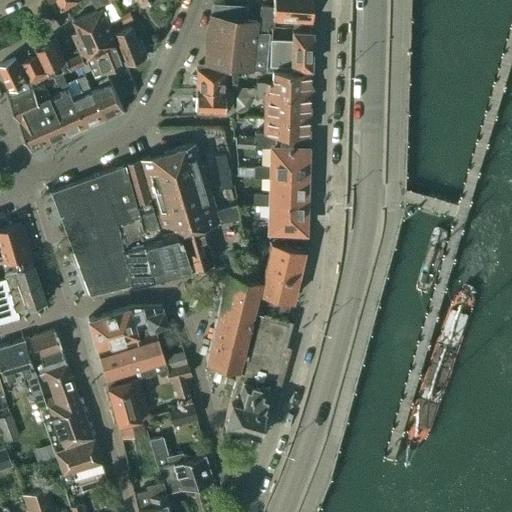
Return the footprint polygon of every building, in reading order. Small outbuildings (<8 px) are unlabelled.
[(46,0),(61,23),(72,17),(65,5),(74,0),(46,0)] [(311,0),(273,0),(273,6),(260,5),(259,31),(270,32),(270,27),(272,27),(272,21),(311,22),(311,0)] [(213,4),(210,15),(224,17),(224,4),(213,4)] [(81,53),(70,59),(68,60),(71,67),(79,64),(87,60),(91,69),(95,77),(126,64),(102,8),(74,20),(79,31),(73,34),(81,53)] [(123,14),(120,15),(123,22),(133,19),(129,11),(123,14)] [(210,15),(209,15),(203,64),(222,66),(233,66),(241,67),(267,69),(269,33),(256,32),(258,21),(224,17),(210,15)] [(269,33),(269,52),(268,67),(310,68),(311,31),(292,30),(291,53),(283,53),(284,26),(272,26),(272,28),(271,28),(271,33),(269,33)] [(129,63),(147,56),(140,39),(135,40),(130,28),(118,33),(123,46),(122,46),(129,63)] [(63,72),(70,68),(71,68),(67,60),(67,61),(56,38),(35,48),(39,54),(46,69),(50,67),(59,63),(63,72)] [(54,76),(55,76),(50,67),(46,69),(39,54),(22,62),(33,86),(54,76)] [(30,89),(20,68),(15,57),(0,64),(0,69),(13,96),(30,89)] [(87,60),(79,64),(83,72),(91,69),(87,60)] [(196,69),(196,90),(224,91),(224,79),(233,79),(233,66),(222,66),(222,70),(196,69)] [(254,82),(254,87),(259,88),(259,93),(309,95),(310,71),(271,70),(270,83),(254,82)] [(62,72),(55,76),(54,76),(66,102),(56,106),(69,135),(87,127),(74,98),(72,93),(62,72)] [(81,89),(72,93),(74,98),(87,127),(105,118),(92,90),(90,86),(85,75),(77,78),(81,89)] [(109,78),(90,86),(92,90),(105,118),(124,110),(109,78)] [(13,96),(9,98),(9,99),(15,113),(20,122),(19,123),(32,151),(69,135),(56,106),(51,95),(50,94),(44,81),(33,87),(30,89),(13,96)] [(259,88),(254,87),(234,87),(234,96),(262,98),(262,117),(308,118),(309,95),(259,93),(259,88)] [(196,90),(195,111),(232,112),(232,91),(224,91),(196,90)] [(254,132),(254,137),(235,137),(234,147),(257,147),(258,146),(266,146),(305,147),(306,134),(307,133),(308,118),(262,117),(262,132),(254,132)] [(138,159),(149,198),(158,231),(159,230),(173,226),(174,233),(179,232),(181,231),(178,219),(214,208),(206,180),(205,181),(194,143),(138,159)] [(266,146),(266,166),(249,166),(249,176),(266,177),(266,175),(304,175),(305,161),(307,159),(307,152),(305,150),(305,147),(266,146)] [(231,185),(225,152),(215,154),(221,187),(231,185)] [(149,198),(138,159),(124,163),(135,203),(149,198)] [(106,194),(130,185),(124,163),(49,191),(61,223),(110,204),(106,194)] [(266,177),(265,193),(252,193),(252,204),(265,205),(265,203),(304,202),(304,189),(306,187),(306,180),(304,178),(304,175),(266,175),(266,177)] [(110,204),(61,223),(88,294),(131,283),(118,231),(115,222),(137,212),(130,185),(106,194),(110,204)] [(190,269),(212,263),(202,226),(237,216),(235,202),(214,208),(178,219),(181,231),(179,232),(190,269)] [(265,206),(264,228),(265,228),(264,238),(302,248),(303,230),(303,216),(305,214),(306,207),(304,205),(304,202),(265,203),(265,205),(265,206)] [(0,275),(4,274),(14,307),(22,305),(23,306),(44,300),(31,261),(29,262),(27,252),(18,223),(0,228),(0,275)] [(159,230),(159,232),(143,237),(144,242),(142,243),(151,278),(190,269),(179,232),(174,233),(173,226),(159,230)] [(151,278),(142,243),(131,246),(127,229),(118,231),(131,283),(151,278)] [(303,248),(267,239),(258,279),(253,304),(250,314),(259,316),(260,312),(285,319),(289,300),(291,300),(292,299),(291,298),(293,288),(299,290),(303,273),(297,272),(302,250),(303,250),(303,248)] [(250,277),(258,279),(264,243),(256,242),(250,277)] [(226,252),(229,263),(241,259),(238,248),(226,252)] [(258,279),(250,277),(227,271),(205,360),(237,368),(250,314),(253,304),(258,279)] [(0,316),(15,312),(14,307),(4,274),(0,275),(0,316)] [(95,345),(153,327),(166,323),(161,305),(132,306),(128,307),(128,306),(87,318),(95,345)] [(243,374),(236,372),(228,400),(229,400),(223,423),(258,432),(266,404),(268,404),(272,390),(275,390),(285,354),(280,353),(289,320),(285,319),(260,312),(259,316),(243,374)] [(97,350),(106,385),(138,377),(164,369),(187,363),(182,349),(161,356),(153,327),(95,345),(97,350)] [(65,362),(53,329),(23,338),(33,372),(42,369),(65,362)] [(45,409),(44,407),(33,372),(23,338),(0,345),(0,374),(1,379),(27,372),(28,377),(27,378),(31,394),(27,396),(32,413),(37,412),(45,409)] [(42,369),(55,402),(76,394),(65,362),(42,369)] [(187,363),(164,369),(168,382),(173,380),(179,397),(190,394),(184,377),(191,374),(187,363)] [(117,424),(141,417),(146,416),(140,394),(142,394),(138,377),(106,385),(117,424)] [(100,461),(76,394),(55,402),(44,407),(45,409),(37,412),(52,456),(58,453),(64,473),(59,475),(61,482),(74,478),(75,480),(102,471),(99,461),(100,461)] [(193,402),(182,406),(169,411),(174,425),(198,417),(193,402)] [(19,436),(11,413),(0,416),(0,431),(4,442),(19,436)] [(141,417),(117,424),(121,438),(145,431),(141,417)] [(162,484),(165,492),(176,489),(176,490),(212,480),(206,456),(185,461),(182,451),(168,455),(163,436),(149,440),(163,483),(162,484)] [(5,448),(0,449),(0,462),(9,459),(5,448)] [(169,511),(165,492),(162,484),(148,487),(149,489),(136,492),(139,508),(136,508),(137,511),(169,511)] [(34,491),(21,495),(26,511),(51,511),(43,488),(34,491)] [(83,511),(81,503),(67,507),(68,511),(83,511)]
